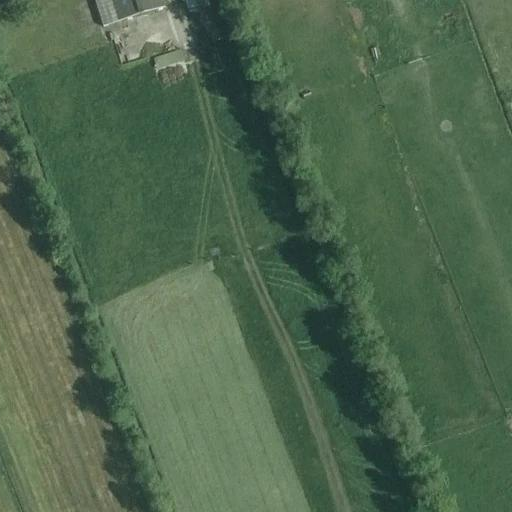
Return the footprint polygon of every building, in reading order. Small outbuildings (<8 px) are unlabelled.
[(165,10),(161,0),(94,0),(103,29),(165,10)] [(211,9),(207,0),(192,0),(185,2),(189,15),(211,9)] [(184,53),(197,49),(185,11),(172,15),(184,53)] [(95,55),(103,72),(115,66),(106,49),(95,55)] [(156,69),(182,62),(179,50),(153,57),(156,69)]
